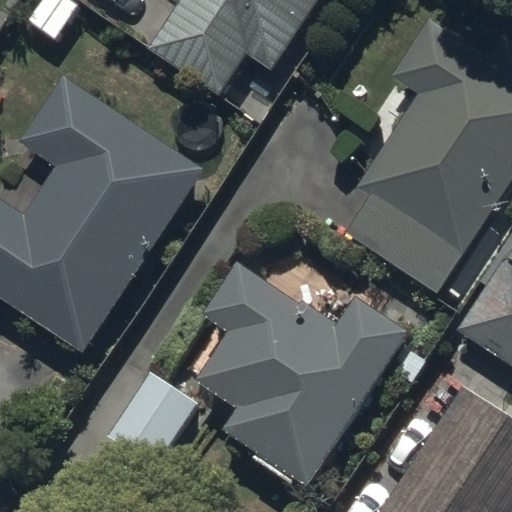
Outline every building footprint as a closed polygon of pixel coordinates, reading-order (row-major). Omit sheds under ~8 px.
[(331,0),(191,0),(155,56),(227,104),(256,62),(279,78),(331,0)] [(445,299),(511,196),(511,44),(468,16),(456,35),(440,25),(399,88),(427,107),(370,194),(380,200),(355,239),(445,299)] [(0,201),(0,297),(96,362),(215,184),(72,88),(30,152),(64,175),(32,223),(0,201)] [(511,260),(460,336),(511,370),(511,260)] [(305,484),(317,492),(416,342),(364,308),(349,331),(315,308),(310,314),(246,272),(212,325),(237,341),(206,388),(248,416),(234,437),(266,458),(262,464),(301,490),(305,484)] [(159,378),(115,443),(162,475),(206,411),(159,378)] [(511,511),(511,425),(466,396),(390,511),(511,511)]
